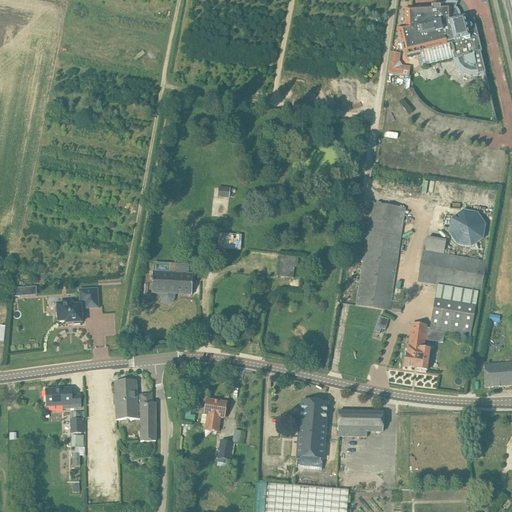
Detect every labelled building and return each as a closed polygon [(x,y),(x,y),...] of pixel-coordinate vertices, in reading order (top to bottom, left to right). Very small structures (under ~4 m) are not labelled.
[(477,38),(475,25),(471,26),(469,25),(468,25),(466,25),(464,17),(460,19),(459,16),(459,14),(458,12),(457,10),(456,9),(454,7),(455,5),(454,3),(452,3),(450,3),(447,3),(445,3),(443,4),(441,4),(439,6),(431,6),(431,9),(405,10),(406,27),(397,29),(404,56),(423,52),(427,66),(451,60),(452,63),(456,69),(463,73),(470,75),(474,75),(477,75),(484,73),(479,53),(481,52),(477,38)] [(390,53),(388,74),(408,77),(410,68),(402,67),(399,62),(400,55),(390,53)] [(467,132),(497,132),(497,121),(467,121),(467,132)] [(218,187),(217,198),(229,199),(230,188),(218,187)] [(405,209),(371,204),(355,306),(389,311),(405,209)] [(485,227),(476,215),(462,213),(450,221),(448,236),(456,248),(470,250),(482,242),(485,227)] [(417,283),(437,286),(478,293),(481,294),(486,262),(443,255),(425,251),(423,251),(417,283)] [(297,258),(278,256),(276,277),(293,279),(294,268),(296,269),(297,258)] [(152,294),(160,294),(160,298),(161,302),(164,305),(167,306),(171,305),(174,302),(175,300),(176,295),(192,296),(193,275),(186,274),(186,267),(169,266),(168,273),(153,273),(152,294)] [(478,293),(437,286),(429,331),(470,338),(478,293)] [(84,309),(98,308),(96,288),(78,290),(79,304),(83,304),(84,309)] [(21,295),(20,289),(13,290),(13,298),(20,297),(21,295)] [(73,304),(57,305),(57,307),(56,307),(56,313),(58,313),(58,322),(66,322),(66,324),(82,323),(81,306),(73,306),(73,304)] [(407,356),(406,356),(405,367),(417,368),(417,370),(427,371),(429,351),(423,350),(426,327),(411,325),(408,348),(407,356)] [(511,362),(484,365),(485,388),(511,385),(511,362)] [(156,442),(155,404),(152,404),(152,395),(136,395),(136,382),(115,383),(116,421),(141,420),(141,442),(156,442)] [(81,409),(80,395),(72,395),(72,388),(46,389),(46,407),(63,407),(63,409),(81,409)] [(204,416),(207,416),(205,430),(218,432),(220,418),(224,419),(227,404),(207,400),(204,416)] [(328,404),(301,402),(296,467),(322,470),(328,404)] [(367,438),(367,433),(383,433),(383,412),(338,411),(338,437),(367,438)] [(70,435),(76,435),(83,435),(83,421),(70,421),(70,435)] [(243,444),(244,431),(233,430),(233,443),(243,444)] [(84,437),(76,437),(76,448),(84,448),(84,437)] [(228,464),(232,445),(220,442),(215,461),(228,464)] [(262,483),(268,484),(294,486),(295,480),(263,477),(262,483)] [(265,511),(346,511),(349,491),(294,486),(268,484),(265,511)] [(479,508),(484,511),(492,511),(503,497),(497,492),(490,501),(487,499),(479,508)]
